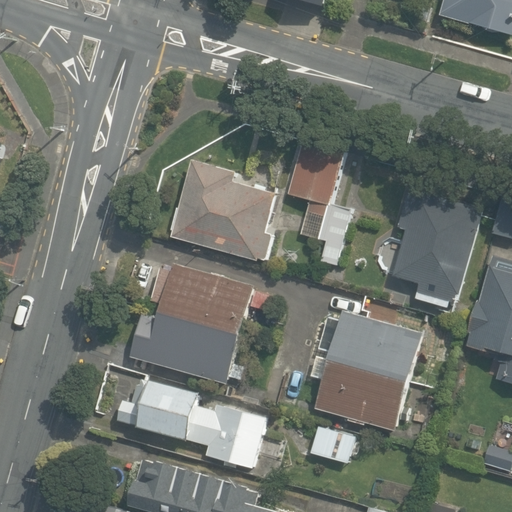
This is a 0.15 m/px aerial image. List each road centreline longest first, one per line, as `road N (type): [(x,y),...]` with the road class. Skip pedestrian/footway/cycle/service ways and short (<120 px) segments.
road 1 (residential): [(135,17),(511,126)]
road 2 (secondary): [(102,139),(0,511)]
road 3 (secondary): [(102,139),(65,58),(17,0)]
road 4 (secondary): [(135,17),(102,139)]
